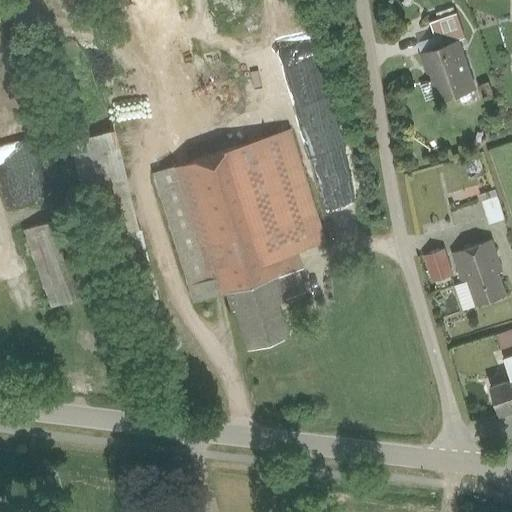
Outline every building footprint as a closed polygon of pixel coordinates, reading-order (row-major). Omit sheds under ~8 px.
[(467,34),(458,10),(429,20),(437,44),(458,37),(467,34)] [(437,44),(421,50),(437,98),(474,85),(458,37),(437,44)] [(297,126),(161,172),(202,294),(232,284),(303,260),(338,248),(297,126)] [(123,127),(77,137),(87,184),(133,174),(123,127)] [(497,187),(481,192),(490,221),(506,216),(497,187)] [(68,215),(30,227),(55,304),(93,292),(68,215)] [(493,237),(454,251),(463,277),(468,275),(478,304),(507,294),(499,271),(504,270),(493,237)] [(444,246),(425,252),(435,282),(454,275),(444,246)] [(303,260),(232,284),(253,345),(300,329),(289,296),(312,288),(303,260)] [(511,327),(499,332),(506,352),(511,349),(511,327)] [(511,349),(506,352),(503,353),(511,374),(511,373),(511,349)] [(511,373),(511,374),(486,383),(495,411),(511,404),(511,373)]
